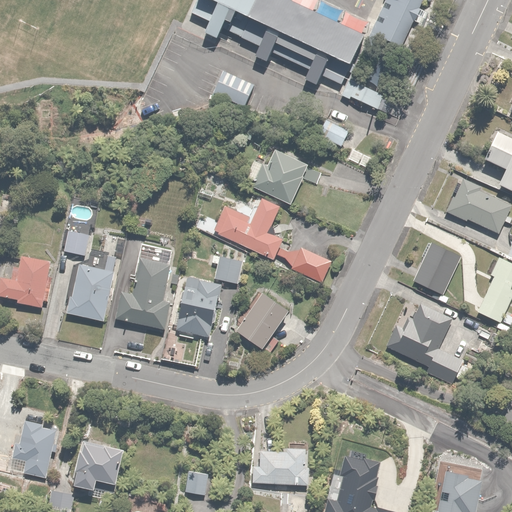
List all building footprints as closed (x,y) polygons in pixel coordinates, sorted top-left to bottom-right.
[(366,30),(303,0),(217,0),(349,64),(366,30)] [(421,0),(383,0),(370,27),(401,42),(421,0)] [(257,88),(222,70),(212,90),(248,108),(257,88)] [(385,93),(349,79),(342,95),(399,117),(403,107),(383,99),(385,93)] [(325,120),(318,135),(343,146),(350,132),(325,120)] [(511,137),(498,131),(486,158),(508,169),(501,186),(511,190),(511,137)] [(323,171),(276,151),(270,163),(255,157),(246,177),(257,182),(254,187),(292,204),(303,178),(318,185),(323,171)] [(486,186),(464,178),(457,198),(451,196),(445,211),(502,233),(511,205),(511,201),(484,191),(486,186)] [(226,205),(214,231),(323,282),(332,261),(301,246),(299,252),(282,245),(284,239),(270,232),(282,206),(263,197),(253,218),(226,205)] [(69,230),(66,251),(89,254),(92,233),(69,230)] [(433,240),(413,279),(443,295),(464,256),(433,240)] [(174,250),(142,244),(133,293),(122,291),(116,319),(166,328),(171,303),(166,302),(173,263),(172,263),(174,250)] [(72,294),(68,311),(105,320),(121,255),(110,252),(106,268),(81,262),(73,295),(72,294)] [(218,264),(214,277),(238,284),(244,261),(215,253),(212,263),(218,264)] [(500,324),(511,297),(511,262),(499,256),(490,275),(494,277),(477,313),(500,324)] [(1,275),(0,283),(0,295),(19,298),(18,304),(42,307),(43,301),(49,301),(54,261),(24,257),(23,266),(15,265),(13,277),(1,275)] [(223,283),(188,276),(182,311),(175,310),(172,325),(178,326),(178,331),(211,337),(215,313),(218,314),(223,283)] [(264,292),(237,329),(268,353),(279,339),(275,336),(293,313),(264,292)] [(423,374),(449,386),(476,330),(447,316),(421,303),(413,319),(409,317),(404,327),(396,323),(385,345),(428,365),(423,374)] [(16,441),(10,470),(48,477),(58,424),(27,418),(22,442),(16,441)] [(127,449),(84,441),(76,485),(90,488),(89,495),(101,497),(104,480),(121,483),(127,449)] [(254,465),(253,482),(307,484),(307,478),(310,478),(310,467),(306,467),(308,442),(289,441),(288,451),(261,450),(260,466),(254,465)] [(327,497),(324,511),(398,511),(399,510),(372,505),(380,461),(345,454),(337,499),(327,497)] [(189,469),(185,491),(206,495),(210,473),(189,469)] [(73,511),(75,492),(50,491),(48,511),(73,511)] [(169,511),(170,506),(126,497),(123,511),(169,511)]
